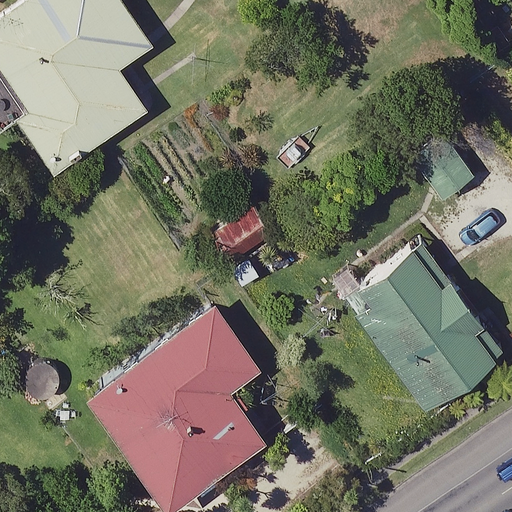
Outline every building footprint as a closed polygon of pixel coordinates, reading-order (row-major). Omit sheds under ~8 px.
[(128,0),(13,0),(0,9),(0,59),(29,102),(17,110),(55,166),(149,103),(119,60),(153,37),(128,0)] [(410,148),(443,193),(473,172),(440,126),(410,148)] [(253,191),(209,221),(231,252),(275,222),(253,191)] [(371,299),(358,308),(427,401),(504,345),(422,233),(357,280),(371,299)] [(257,359),(213,295),(84,383),(163,499),(263,430),(228,379),(257,359)]
